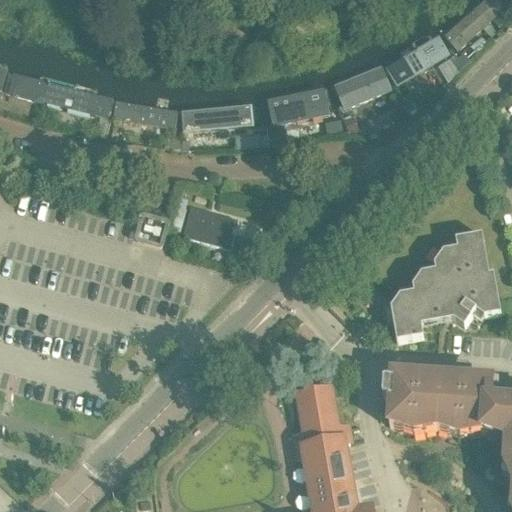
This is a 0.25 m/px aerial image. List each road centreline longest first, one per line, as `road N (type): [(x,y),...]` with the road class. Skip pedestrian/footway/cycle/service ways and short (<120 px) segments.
road 1 (residential): [(54,507),(400,157)]
road 2 (residential): [(0,126),(164,166),(400,157)]
road 3 (residential): [(400,157),(511,47)]
